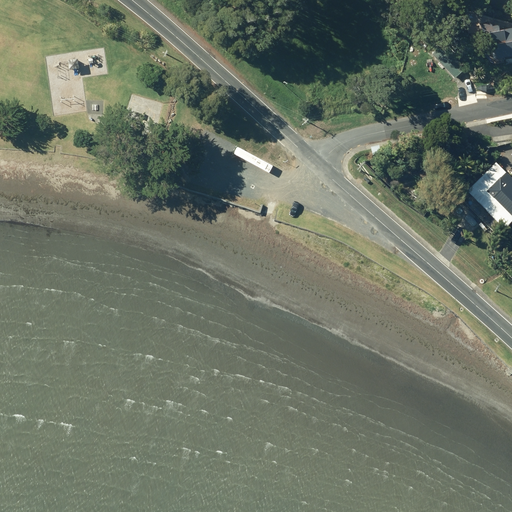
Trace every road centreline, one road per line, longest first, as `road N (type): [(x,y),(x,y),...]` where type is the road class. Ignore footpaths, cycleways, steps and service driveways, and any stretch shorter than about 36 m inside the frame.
road 1 (secondary): [(511,337),(317,165)]
road 2 (secondary): [(317,165),(131,0)]
road 3 (residential): [(317,165),(359,136),(511,105)]
